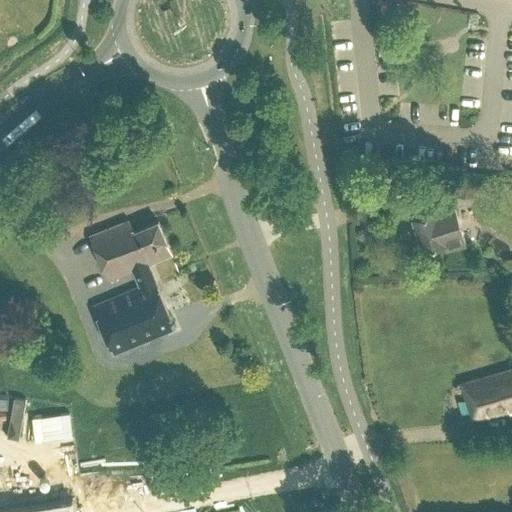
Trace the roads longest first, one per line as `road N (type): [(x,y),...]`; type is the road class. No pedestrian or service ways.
road 1 (unclassified): [(358,511),(236,201),(201,80)]
road 2 (tertiary): [(0,130),(123,52)]
